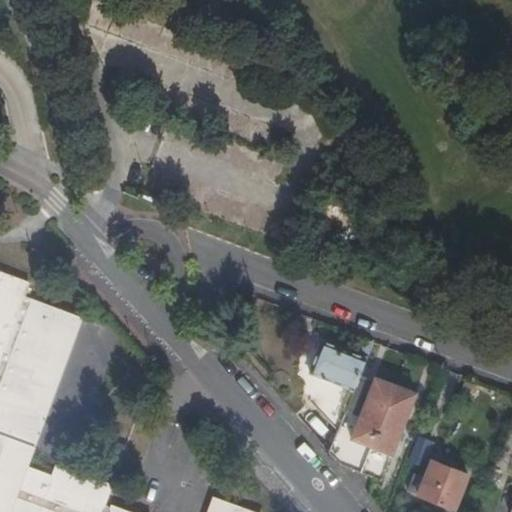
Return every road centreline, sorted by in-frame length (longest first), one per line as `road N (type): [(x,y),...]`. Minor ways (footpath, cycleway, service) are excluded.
road 1 (residential): [(82,232),(334,511)]
road 2 (residential): [(198,247),(511,364)]
road 3 (unclassified): [(58,0),(86,62),(118,175),(104,218),(82,232)]
road 4 (unknown): [(193,353),(164,511)]
